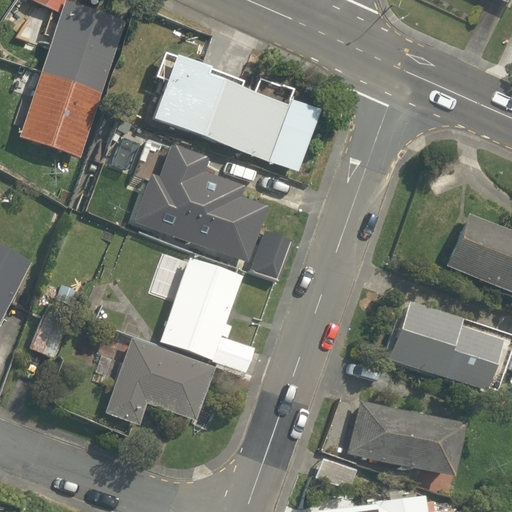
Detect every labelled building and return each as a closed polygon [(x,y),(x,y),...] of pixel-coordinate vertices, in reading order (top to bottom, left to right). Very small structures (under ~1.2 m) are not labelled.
[(51,16),(6,143),(75,168),(134,0),(24,0),(22,6),(51,16)] [(167,59),(144,128),(293,179),(316,110),(167,59)] [(184,154),(143,139),(130,176),(171,191),(184,154)] [(238,192),(184,173),(161,242),(242,270),(263,210),(235,200),(238,192)] [(511,237),(462,214),(438,266),(510,299),(511,298),(511,237)] [(0,320),(28,261),(0,247),(0,320)] [(220,339),(240,279),(182,260),(152,350),(244,380),(253,350),(220,339)] [(473,392),(491,343),(449,328),(451,320),(401,302),(381,359),(473,392)] [(145,415),(191,432),(210,378),(123,347),(95,423),(136,438),(145,415)] [(450,424),(353,402),(341,454),(438,477),(450,424)] [(350,471),(316,459),(309,478),(342,491),(350,471)] [(437,511),(438,511),(428,511),(421,511),(419,502),(406,504),(405,497),(359,503),(359,505),(308,511),(437,511)]
